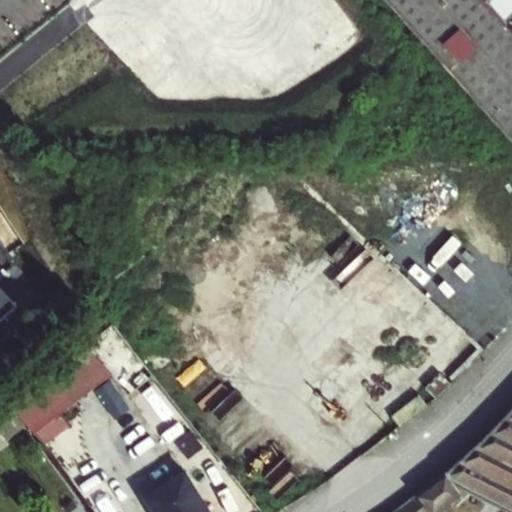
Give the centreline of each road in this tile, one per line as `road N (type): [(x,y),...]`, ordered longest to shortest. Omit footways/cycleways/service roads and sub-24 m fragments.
road 1 (residential): [(511,375),(425,458),(346,511)]
road 2 (unknown): [(231,511),(148,387)]
